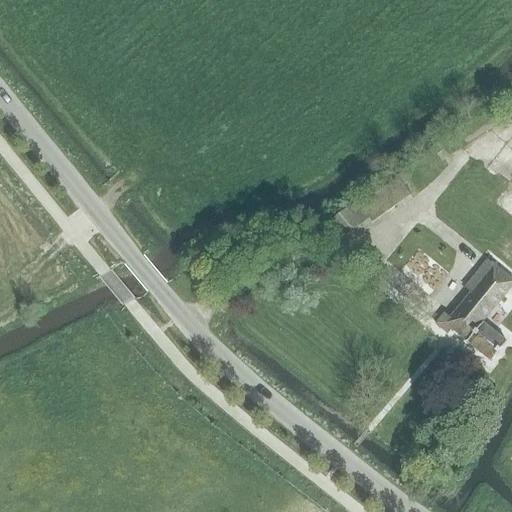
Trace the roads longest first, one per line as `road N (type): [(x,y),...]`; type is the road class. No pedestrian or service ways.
road 1 (tertiary): [(410,511),(215,354),(0,95)]
road 2 (unknown): [(176,311),(297,255),(408,217),(426,201)]
